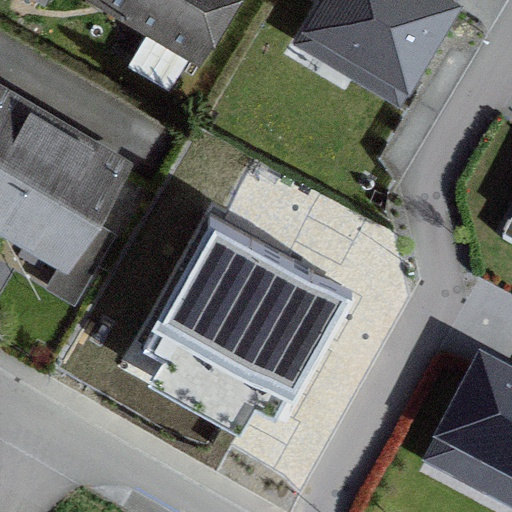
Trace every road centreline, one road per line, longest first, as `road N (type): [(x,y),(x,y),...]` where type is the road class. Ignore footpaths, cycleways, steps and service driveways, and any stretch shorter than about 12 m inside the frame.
road 1 (residential): [(322,511),(435,304),(432,205),(446,163),(511,57)]
road 2 (residential): [(189,511),(0,404)]
